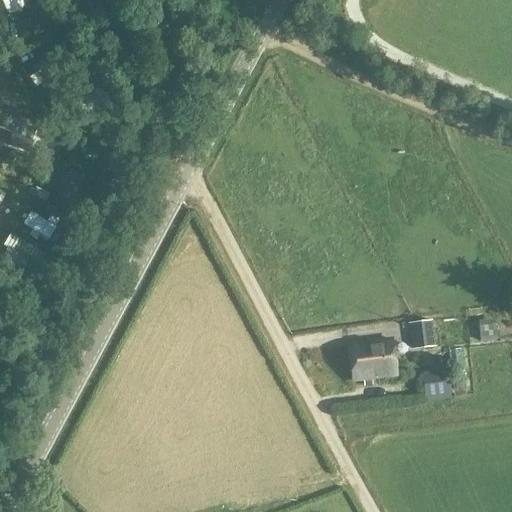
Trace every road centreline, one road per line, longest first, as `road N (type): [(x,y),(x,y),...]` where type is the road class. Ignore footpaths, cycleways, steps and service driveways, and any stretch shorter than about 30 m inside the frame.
road 1 (track): [(371,511),(100,0)]
road 2 (tertiary): [(8,511),(279,0)]
road 3 (track): [(511,142),(261,33)]
